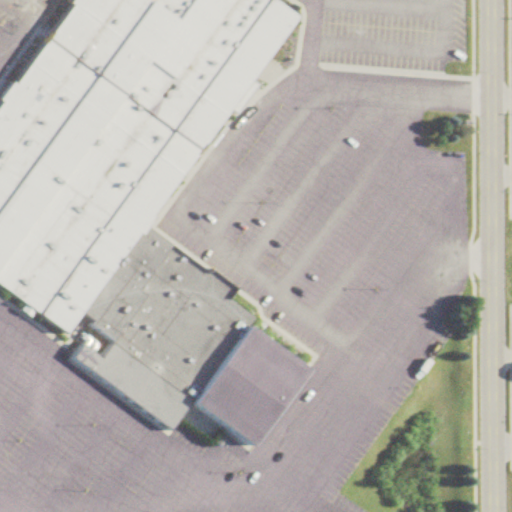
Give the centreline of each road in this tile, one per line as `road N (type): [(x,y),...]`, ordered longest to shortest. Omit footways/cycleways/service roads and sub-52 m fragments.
road 1 (residential): [(494,218),(493,0)]
road 2 (residential): [(495,470),(494,303)]
